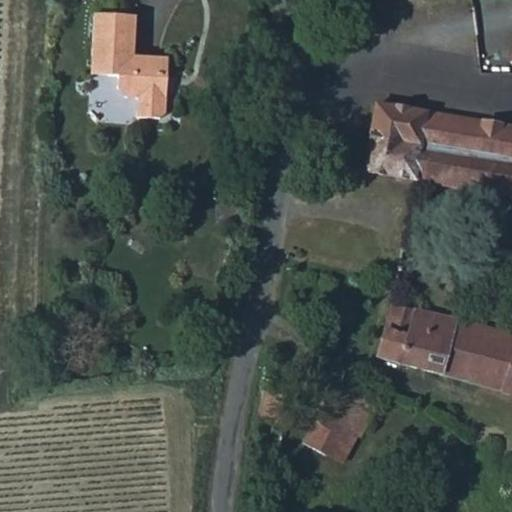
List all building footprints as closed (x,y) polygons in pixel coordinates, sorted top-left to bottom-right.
[(83,12),(80,75),(107,76),(106,96),(127,97),(126,118),(157,119),(160,56),(125,54),(127,14),(83,12)] [(364,171),(511,196),(511,127),(375,103),(364,171)] [(376,354),(376,357),(408,366),(461,381),(475,325),(388,305),(376,354)] [(511,334),(475,325),(461,381),(511,396),(511,334)] [(341,384),(336,392),(372,411),(376,404),(341,384)] [(257,422),(285,426),(289,396),(260,391),(257,422)] [(325,451),(333,436),(349,445),(354,437),(356,438),(372,411),(336,392),(316,426),(310,422),(303,434),(301,439),(324,453),(325,451)] [(340,460),(349,445),(333,436),(325,451),(340,460)]
